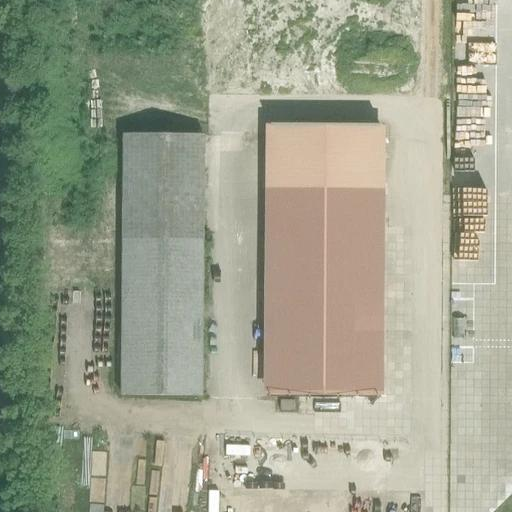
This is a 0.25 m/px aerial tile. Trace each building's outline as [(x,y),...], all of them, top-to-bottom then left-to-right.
[(407,101),(409,120),(431,118),(430,99),(407,101)] [(379,188),(380,126),(271,125),(270,187),(379,188)] [(203,241),(204,137),(122,136),(120,396),(202,397),(203,241)] [(442,238),(466,238),(466,242),(486,242),(486,225),(442,225),(442,238)] [(297,405),(400,406),(402,238),(297,237),(297,282),(276,281),(276,288),(258,288),(257,355),(297,356),(297,405)] [(460,339),(468,349),(481,338),(474,328),(460,339)] [(294,412),(294,402),(280,402),(280,412),(294,412)] [(248,460),(249,474),(264,473),(264,459),(248,460)] [(374,482),(391,481),(390,460),(373,460),(374,482)] [(511,461),(503,462),(503,480),(511,479),(511,461)]
